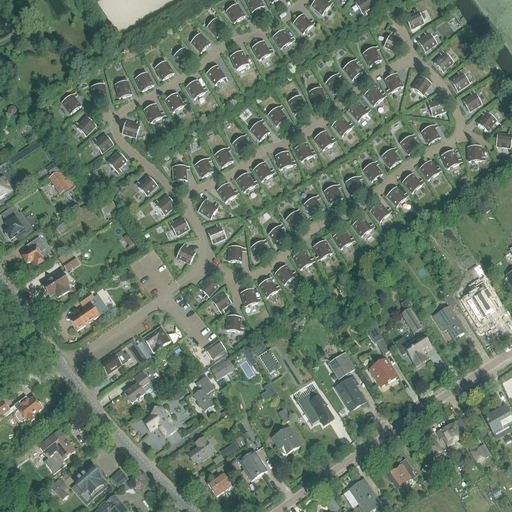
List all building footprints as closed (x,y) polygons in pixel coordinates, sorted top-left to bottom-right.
[(248,0),(246,1),(252,14),(263,9),(258,0),(248,0)] [(317,0),(312,7),(311,8),(322,17),(330,7),(332,5),(330,2),(327,5),(321,0),(317,0)] [(373,7),(368,0),(361,0),(355,5),(361,15),(362,15),(364,18),(366,16),(364,13),(373,7)] [(226,13),(234,25),(244,18),(237,6),(237,7),(235,3),(232,5),(234,8),(226,13)] [(413,12),(415,15),(405,20),(411,31),(423,25),(418,14),(416,10),(413,12)] [(303,17),(293,25),(303,36),(312,27),(315,25),(312,22),(310,25),(303,17)] [(207,29),(217,39),(226,31),(216,20),(216,21),(214,18),(211,20),(214,23),(207,29)] [(284,32),(273,39),(281,51),(291,44),(294,42),(293,39),(289,41),(284,32)] [(191,44),(201,55),(210,46),(200,36),(197,33),(195,35),(197,38),(191,44)] [(424,35),(426,38),(417,44),(425,54),(436,46),(429,36),(428,36),(426,33),(424,35)] [(384,48),(397,54),(402,43),(393,39),(395,35),(392,34),(390,37),(384,48)] [(263,44),(252,50),(259,62),(270,56),(273,54),(272,51),(268,53),(263,44)] [(174,58),(183,69),(192,61),(184,50),(181,47),(179,49),(181,52),(174,58)] [(363,56),(370,68),(381,62),(376,53),(379,51),(377,48),(374,50),(363,56)] [(441,52),(439,55),(442,57),(434,65),(442,74),(453,64),(444,55),(441,52)] [(230,59),(236,71),(244,68),(246,71),(249,70),(247,66),(248,66),(242,53),(230,59)] [(155,70),(162,82),(173,76),(166,64),(164,60),(161,62),(163,65),(155,70)] [(353,63),(343,71),(352,82),(362,74),(355,66),(358,63),(356,61),(353,63)] [(207,75),(215,87),(222,82),(224,85),(227,83),(225,80),(225,79),(217,68),(207,75)] [(136,81),(142,93),(153,87),(147,75),(146,75),(145,72),(142,73),(143,77),(136,81)] [(457,74),(459,77),(450,83),(457,93),(469,85),(462,75),(460,72),(457,74)] [(335,77),(326,85),(335,96),(344,88),(338,80),(340,78),(338,75),(335,77)] [(385,82),(390,91),(386,93),(388,96),(391,94),(402,89),(396,76),(385,82)] [(422,97),(425,99),(427,97),(424,95),(430,86),(420,79),(412,90),(422,97)] [(115,87),(119,100),(131,97),(127,83),(126,80),(123,80),(124,84),(115,87)] [(92,89),(94,103),(106,100),(104,86),(103,83),(100,83),(100,87),(92,89)] [(197,83),(186,89),(194,101),(204,95),(207,93),(206,90),(202,92),(197,83)] [(321,90),(320,86),(316,87),(318,91),(309,94),(314,107),(326,103),(321,90)] [(386,98),(384,95),(381,97),(375,89),(365,97),(373,108),(383,100),(386,98)] [(470,94),(472,97),(463,103),(469,113),(473,111),(481,106),(474,96),(472,93),(470,94)] [(62,104),(70,116),(80,108),(74,100),(77,97),(75,95),(72,97),(62,104)] [(300,98),(298,95),(295,96),(297,99),(289,103),(295,116),(306,111),(300,98)] [(166,102),(173,114),(183,108),(187,106),(185,103),(182,105),(176,96),(166,102)] [(430,101),(427,103),(428,106),(432,118),(445,113),(441,101),(431,105),(430,101)] [(349,113),(358,123),(367,115),(370,112),(368,110),(365,112),(358,104),(349,113)] [(155,107),(144,112),(150,125),(162,119),(161,119),(165,117),(163,114),(160,116),(155,107)] [(281,107),(278,110),(278,109),(268,117),(276,128),(286,121),(280,112),(283,110),(281,107)] [(477,126),(487,133),(496,122),(486,115),(483,112),(481,115),(484,117),(477,126)] [(95,128),(86,119),(79,127),(76,124),(74,127),(76,129),(85,138),(95,128)] [(332,128),(342,138),(351,130),(354,128),(351,125),(349,128),(342,120),(332,128)] [(262,121),(259,124),(250,132),(259,143),(269,134),(262,126),(264,124),(262,121)] [(126,124),(122,135),(136,139),(139,127),(140,124),(137,123),(136,127),(126,124)] [(432,128),(422,134),(428,146),(439,140),(434,131),(437,129),(436,126),(432,128)] [(334,140),(331,142),(325,134),(315,140),(323,152),(333,145),(336,143),(334,140)] [(511,134),(509,134),(508,137),(498,136),(496,148),(510,150),(511,138),(511,134)] [(243,139),(233,146),(241,157),(251,150),(245,141),(248,139),(246,136),(243,139)] [(411,138),(400,145),(408,157),(419,150),(413,141),(416,139),(414,136),(411,138)] [(112,147),(105,137),(96,143),(94,141),(92,143),(94,145),(94,146),(101,155),(112,147)] [(316,156),(314,153),(311,155),(306,145),(295,151),(301,164),(312,158),(316,156)] [(215,157),(222,169),(232,163),(227,154),(230,152),(229,149),(226,151),(215,157)] [(397,152),(395,149),(392,151),(382,158),(390,170),(400,163),(394,154),(397,152)] [(480,149),(468,149),(468,163),(481,163),(485,162),(484,159),(481,159),(480,149)] [(462,164),(461,161),(457,163),(453,153),(442,158),(447,171),(459,166),(462,164)] [(126,163),(117,154),(107,164),(116,173),(118,175),(121,173),(118,170),(126,163)] [(276,158),(280,171),(292,167),(295,166),(294,163),(291,164),(287,154),(276,158)] [(206,161),(195,167),(202,180),(213,174),(208,164),(211,163),(209,160),(206,161)] [(45,170),(51,177),(64,168),(58,161),(45,170)] [(363,172),(371,184),(381,176),(375,168),(378,166),(376,163),(373,165),(363,172)] [(441,173),(439,170),(436,172),(430,163),(420,170),(428,182),(438,175),(441,173)] [(275,175),(273,172),(270,174),(264,165),(254,172),(261,183),(272,177),(275,175)] [(189,168),(185,169),(185,168),(173,169),(174,183),(186,182),(185,172),(189,172),(189,168)] [(48,180),(59,197),(74,187),(63,170),(48,180)] [(256,183),(253,185),(247,176),(237,182),(244,194),(254,188),(258,186),(256,183)] [(403,184),(411,195),(421,187),(424,185),(422,182),(419,185),(412,176),(403,184)] [(0,200),(13,192),(4,178),(0,180),(0,200)] [(346,184),(351,197),(363,192),(358,182),(362,181),(360,178),(357,179),(346,184)] [(138,189),(146,198),(156,188),(149,180),(147,179),(140,186),(138,184),(135,187),(138,189)] [(220,197),(225,204),(235,198),(235,197),(238,195),(237,193),(234,195),(228,186),(217,192),(220,197)] [(339,186),(336,188),(324,193),(331,206),(342,200),(337,191),(340,189),(339,186)] [(408,197),(406,195),(403,197),(396,190),(387,198),(396,208),(406,200),(405,200),(408,197)] [(490,211),(481,196),(470,202),(480,218),(490,211)] [(97,205),(104,217),(117,210),(109,198),(97,205)] [(159,205),(156,202),(154,204),(156,207),(164,217),(175,208),(169,202),(167,198),(159,205)] [(304,206),(312,218),(320,213),(322,211),(316,202),(319,200),(318,198),(314,200),(304,206)] [(216,205),(214,208),(205,203),(198,213),(210,221),(217,210),(219,207),(216,205)] [(387,213),(380,205),(370,213),(380,224),(389,216),(392,213),(389,211),(387,213)] [(7,211),(13,219),(19,215),(14,207),(7,211)] [(1,216),(6,224),(13,219),(7,211),(1,216)] [(298,216),(300,214),(298,211),(296,214),(295,214),(286,221),(295,232),(304,225),(298,216)] [(6,234),(4,235),(8,240),(9,239),(10,241),(15,237),(19,243),(34,233),(21,214),(19,215),(13,219),(6,224),(5,224),(9,230),(5,233),(6,234)] [(169,224),(170,227),(176,238),(189,231),(183,220),(173,225),(172,222),(169,224)] [(353,227),(361,239),(371,231),(374,229),(372,226),(369,229),(363,220),(353,227)] [(62,223),(57,227),(60,232),(66,229),(62,223)] [(208,234),(212,245),(225,240),(220,229),(219,225),(216,226),(217,230),(208,234)] [(283,229),(281,226),(278,228),(269,236),(278,247),(287,239),(281,231),(283,229)] [(350,242),(344,232),(334,239),(341,251),(351,245),(355,243),(353,240),(350,242)] [(128,234),(123,237),(130,247),(135,243),(128,234)] [(26,247),(29,251),(30,253),(22,258),(27,265),(31,263),(35,269),(48,261),(42,252),(46,250),(39,239),(28,246),(26,247)] [(251,249),(258,262),(269,256),(264,246),(267,244),(265,242),(262,243),(251,249)] [(325,243),(314,249),(318,258),(315,259),(317,263),(331,256),(331,255),(325,243)] [(183,248),(177,259),(188,265),(189,266),(195,255),(185,250),(187,247),(184,245),(183,248)] [(245,250),(241,250),(229,249),(228,263),(241,264),(241,253),(245,254),(245,250)] [(65,270),(67,272),(79,265),(70,252),(58,259),(60,262),(65,270)] [(314,264),(313,261),(310,262),(304,253),(294,259),(300,271),(311,265),(314,264)] [(295,274),(292,276),(285,268),(276,275),(284,286),(294,279),(297,276),(295,274)] [(129,282),(128,271),(120,272),(120,283),(129,282)] [(49,298),(54,295),(57,300),(67,293),(67,294),(71,292),(68,287),(70,286),(63,275),(43,287),(49,298)] [(203,300),(206,302),(208,299),(218,288),(208,280),(199,291),(206,297),(203,300)] [(275,290),(270,281),(259,287),(267,299),(277,293),(280,291),(278,288),(275,290)] [(466,303),(479,325),(497,314),(489,301),(492,299),(484,285),(475,291),(478,296),(466,303)] [(253,291),(241,295),(245,308),(257,305),(261,303),(260,300),(256,301),(253,291)] [(85,312),(70,322),(77,332),(99,317),(107,311),(98,297),(94,300),(90,294),(79,302),(83,309),(85,312)] [(222,311),(230,305),(223,295),(212,303),(219,313),(221,316),(224,314),(222,311)] [(465,333),(450,309),(453,307),(457,305),(450,295),(443,299),(448,308),(433,317),(443,333),(447,330),(453,341),(463,334),(465,333)] [(406,301),(400,305),(404,311),(409,307),(406,301)] [(409,309),(400,315),(413,335),(422,330),(409,309)] [(240,320),(228,318),(227,332),(239,334),(239,333),(243,334),(243,331),(239,330),(240,320)] [(376,344),(383,339),(377,330),(367,336),(374,345),(376,344)] [(447,330),(443,333),(449,343),(453,341),(447,330)] [(143,340),(153,355),(170,343),(167,337),(166,338),(162,332),(158,331),(150,336),(150,335),(143,340)] [(403,340),(395,345),(402,356),(406,354),(415,370),(427,362),(423,356),(433,350),(422,333),(414,338),(405,344),(403,340)] [(412,334),(403,340),(405,344),(414,338),(412,334)] [(376,344),(384,356),(387,354),(390,352),(391,352),(383,339),(376,344)] [(218,342),(205,351),(212,361),(224,352),(225,352),(218,342)] [(261,343),(251,350),(255,357),(266,350),(261,343)] [(134,347),(129,350),(132,355),(137,352),(134,347)] [(249,350),(243,354),(243,355),(247,361),(253,357),(249,350)] [(115,356),(118,361),(125,356),(121,351),(115,356)] [(137,352),(132,355),(136,361),(141,358),(137,352)] [(224,352),(212,361),(215,365),(227,356),(224,352)] [(267,353),(259,359),(268,373),(276,368),(267,353)] [(101,367),(107,376),(119,367),(130,360),(127,355),(125,356),(118,361),(117,361),(115,357),(101,367)] [(345,356),(329,365),(333,373),(338,380),(339,379),(341,381),(350,376),(348,374),(354,371),(349,363),(345,356)] [(253,357),(247,361),(252,368),(258,364),(253,357)] [(370,372),(368,373),(374,382),(376,381),(380,388),(381,388),(385,385),(397,378),(386,360),(369,371),(370,372)] [(210,370),(212,373),(225,364),(224,361),(210,370)] [(211,373),(218,383),(235,371),(229,362),(225,364),(212,373),(211,373)] [(137,385),(124,395),(132,405),(145,395),(147,397),(154,391),(153,390),(150,385),(155,381),(160,378),(151,367),(136,378),(140,383),(137,385)] [(194,396),(193,396),(204,412),(207,411),(208,413),(213,410),(211,408),(213,406),(206,396),(214,390),(206,378),(195,385),(200,392),(194,396)] [(353,378),(336,389),(350,413),(365,403),(355,388),(358,386),(353,378)] [(155,381),(150,385),(153,390),(159,386),(155,381)] [(272,388),(266,392),(270,398),(276,394),(272,388)] [(184,389),(172,398),(176,402),(187,394),(184,389)] [(316,391),(297,403),(311,426),(319,421),(323,427),(334,420),(316,391)] [(270,398),(266,392),(260,396),(264,402),(270,398)] [(26,398),(14,407),(17,411),(14,413),(13,416),(14,420),(18,424),(21,426),(24,426),(27,423),(30,426),(36,421),(34,418),(35,417),(34,416),(42,411),(41,410),(42,409),(42,407),(40,404),(38,404),(37,404),(33,399),(29,403),(26,398)] [(0,418),(9,411),(9,410),(2,402),(0,403),(0,418)] [(14,413),(17,411),(14,407),(9,410),(9,411),(0,418),(0,422),(12,412),(14,413)] [(500,410),(484,419),(493,435),(496,441),(511,432),(510,429),(511,427),(511,418),(505,407),(500,410)] [(229,408),(221,414),(225,418),(233,412),(229,408)] [(153,416),(144,423),(150,433),(157,428),(165,439),(177,431),(169,420),(169,418),(165,412),(163,411),(162,410),(153,416)] [(278,414),(285,424),(288,423),(291,421),(285,410),(278,414)] [(436,434),(440,441),(443,439),(447,447),(451,445),(453,446),(456,443),(458,444),(460,444),(462,444),(462,442),(462,439),(463,439),(463,438),(469,435),(460,421),(455,424),(455,423),(436,434)] [(429,425),(420,430),(425,439),(434,434),(429,425)] [(481,426),(476,429),(483,441),(488,438),(481,426)] [(279,452),(280,451),(282,456),(286,456),(301,447),(289,428),(287,429),(271,439),(279,452)] [(63,462),(75,452),(59,432),(39,448),(48,460),(44,463),(54,476),(67,466),(63,462)] [(463,438),(463,439),(465,443),(472,439),(470,434),(469,435),(463,438)] [(240,437),(235,441),(240,449),(245,445),(240,437)] [(194,445),(197,449),(187,456),(193,465),(199,461),(201,463),(215,453),(204,438),(194,445)] [(221,453),(225,460),(239,451),(235,444),(221,453)] [(430,447),(436,459),(443,455),(436,444),(430,447)] [(483,446),(478,449),(476,445),(468,449),(477,465),(485,460),(490,457),(483,446)] [(242,452),(230,460),(239,474),(244,471),(251,482),(267,473),(266,472),(265,472),(262,467),(267,464),(259,451),(247,459),(246,458),(242,452)] [(220,456),(212,461),(216,466),(224,461),(220,456)] [(216,471),(218,474),(229,467),(225,461),(214,468),(216,471)] [(12,462),(7,467),(11,471),(16,467),(12,462)] [(385,475),(391,485),(392,485),(397,491),(401,488),(400,488),(411,481),(415,479),(412,474),(413,473),(405,462),(400,465),(401,466),(391,473),(390,472),(385,475)] [(82,477),(75,483),(78,485),(84,493),(79,497),(86,505),(104,489),(98,482),(100,481),(97,477),(99,476),(98,475),(97,477),(93,473),(95,471),(91,465),(84,471),(80,475),(82,477)] [(120,471),(110,480),(118,489),(128,480),(120,471)] [(62,478),(66,482),(71,477),(67,473),(62,478)] [(231,488),(222,474),(207,484),(217,498),(231,488)] [(50,489),(62,502),(69,496),(65,492),(68,489),(60,480),(50,489)] [(422,484),(428,493),(434,489),(428,480),(422,484)] [(272,481),(268,484),(274,494),(278,492),(272,481)] [(362,511),(372,511),(380,507),(381,506),(378,502),(364,481),(349,491),(358,505),(362,511)] [(73,489),(79,497),(84,493),(78,485),(73,489)] [(131,485),(123,490),(125,494),(130,491),(131,492),(134,490),(131,485)] [(358,505),(349,491),(343,495),(352,509),(358,505)] [(127,511),(115,497),(96,511),(127,511)] [(381,500),(378,502),(381,506),(380,507),(383,511),(392,511),(384,498),(381,500)] [(333,500),(325,506),(329,511),(337,511),(340,510),(333,500)]
